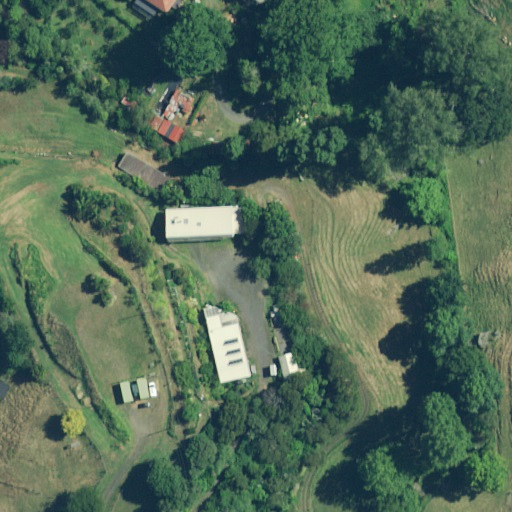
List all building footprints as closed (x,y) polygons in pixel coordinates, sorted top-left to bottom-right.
[(173,6),(180,11),(187,1),(185,0),(135,0),(134,3),(157,18),(163,8),(169,13),(173,6)] [(175,179),(129,151),(119,166),(166,195),(175,179)] [(247,234),(245,206),(168,209),(170,237),(247,234)] [(218,304),(204,307),(223,383),(252,376),(236,311),(220,315),(218,304)] [(128,353),(118,348),(112,360),(122,365),(128,353)] [(301,365),(298,352),(281,357),(288,381),(309,375),(306,363),(301,365)]
